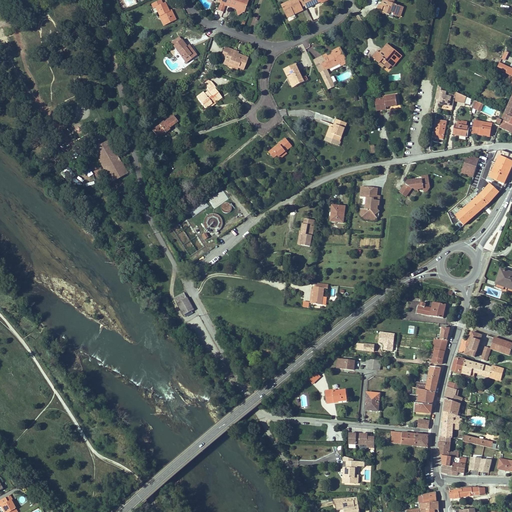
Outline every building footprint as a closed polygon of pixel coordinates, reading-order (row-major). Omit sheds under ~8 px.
[(162,4),(160,0),(159,0),(151,4),(153,8),(155,7),(162,4)] [(216,0),(221,1),(218,10),(223,12),(225,6),(227,0),(216,0)] [(227,0),(225,6),(233,9),(234,7),(245,11),(248,0),(227,0)] [(302,0),(292,0),(281,5),(286,16),(290,14),(291,16),(295,14),(294,12),(303,8),(302,7),(305,5),(302,0)] [(381,5),(379,4),(377,9),(382,10),(385,11),(384,13),(390,15),(390,13),(393,14),(392,15),(394,15),(398,17),(401,15),(403,11),(399,9),(400,6),(394,4),(392,3),(392,0),(384,0),(386,3),(389,4),(388,7),(381,5)] [(176,20),(172,13),(170,14),(169,11),(165,3),(162,4),(155,7),(160,17),(162,15),(167,24),(176,20)] [(245,11),(234,7),(233,9),(236,9),(238,15),(243,12),(244,12),(245,11)] [(181,39),(179,37),(171,43),(173,46),(181,39)] [(186,46),(181,39),(173,46),(181,57),(185,61),(184,62),(186,65),(188,63),(188,62),(196,55),(190,47),(188,48),(186,46)] [(401,55),(387,44),(383,49),(386,51),(385,52),(385,53),(386,54),(384,56),(377,51),(372,57),(379,63),(380,62),(385,66),(384,66),(388,69),(391,66),(395,61),(391,58),(394,55),(398,59),(401,55)] [(248,58),(238,54),(235,53),(236,51),(225,47),(222,54),(226,56),(225,59),(224,61),(233,65),(233,66),(238,68),(243,70),(248,58)] [(345,57),(341,48),(334,51),(335,53),(332,55),(324,58),(323,56),(318,59),(324,70),(329,67),(329,69),(341,63),(339,60),(345,57)] [(402,56),(401,55),(398,59),(394,55),(391,58),(395,61),(391,66),(393,67),(402,56)] [(348,63),(345,57),(339,60),(341,63),(342,66),(348,63)] [(233,65),(224,61),(223,64),(237,69),(238,68),(233,66),(233,65)] [(511,75),(511,68),(499,63),(497,69),(505,72),(507,73),(510,75),(511,75)] [(303,78),(296,64),(284,69),(291,84),(298,81),(300,84),(307,80),(305,76),(303,78)] [(216,88),(212,82),(208,81),(204,84),(209,91),(210,92),(209,93),(208,92),(205,94),(198,99),(205,108),(212,103),(211,102),(213,100),(215,102),(222,97),(215,89),(216,88)] [(471,99),(456,92),(455,101),(465,103),(470,105),(471,99)] [(396,95),(384,97),(384,98),(375,100),(377,111),(386,109),(386,107),(397,105),(396,95)] [(215,102),(213,100),(211,102),(212,103),(205,108),(206,110),(215,103),(215,102)] [(484,104),(474,100),(473,108),(481,111),(484,104)] [(511,132),(511,117),(505,114),(503,117),(502,120),(500,126),(511,132)] [(178,122),(173,116),(164,122),(164,121),(152,130),(157,136),(164,130),(166,133),(170,129),(169,128),(178,122)] [(443,140),(447,122),(437,120),(433,138),(443,140)] [(341,137),(346,123),(340,121),(340,122),(336,121),(334,126),(335,127),(335,128),(333,128),(332,127),(330,133),(331,133),(330,138),(337,141),(339,136),(341,137)] [(457,132),(456,135),(468,137),(470,127),(467,126),(468,122),(462,121),(462,122),(458,121),(457,124),(456,124),(454,132),(457,132)] [(486,134),(490,135),(492,124),(475,121),(473,133),(485,135),(486,134)] [(292,146),(286,138),(279,144),(280,145),(274,151),(273,149),(269,152),(274,158),(277,155),(279,157),(286,152),(292,146)] [(111,182),(127,173),(109,140),(92,149),(111,182)] [(490,177),(505,184),(511,167),(511,154),(502,150),(498,151),(497,151),(496,154),(495,153),(493,157),(495,157),(493,162),(497,164),(490,177)] [(461,173),(473,177),(479,159),(471,156),(471,157),(470,159),(468,159),(466,158),(461,173)] [(426,188),(429,184),(428,176),(421,177),(422,179),(422,180),(417,181),(416,180),(408,181),(403,188),(409,192),(412,188),(413,188),(416,190),(418,190),(418,189),(423,188),(426,188)] [(222,188),(218,183),(207,192),(211,197),(222,188)] [(368,218),(376,219),(379,217),(379,212),(377,209),(378,206),(379,206),(380,196),(377,195),(378,188),(368,187),(368,191),(361,190),(360,197),(367,198),(365,209),(364,209),(364,212),(368,218)] [(409,192),(403,188),(400,192),(406,196),(409,192)] [(229,214),(232,203),(224,201),(221,212),(229,214)] [(192,216),(209,207),(206,202),(189,211),(192,216)] [(332,221),(343,223),(345,207),(333,205),(332,210),(333,210),(332,221)] [(364,212),(364,209),(361,209),(360,215),(364,219),(374,220),(376,219),(368,218),(364,212)] [(220,223),(216,217),(207,221),(211,228),(220,223)] [(314,226),(315,220),(305,219),(304,224),(303,224),(302,230),(304,231),(301,245),(310,247),(312,236),(314,226)] [(511,292),(511,273),(501,269),(495,287),(511,292)] [(315,283),(314,291),(312,303),(322,305),(322,304),(323,297),(324,288),(328,289),(329,284),(315,283)] [(193,310),(184,293),(176,298),(186,317),(193,313),(191,311),(193,310)] [(417,313),(444,318),(446,305),(426,302),(426,304),(421,303),(420,306),(419,306),(417,313)] [(441,339),(448,340),(450,328),(442,327),(441,339)] [(390,350),(392,333),(378,331),(376,341),(381,342),(382,344),(381,349),(390,350)] [(472,332),(470,338),(466,348),(467,348),(465,354),(475,357),(482,335),(472,332)] [(502,341),(494,338),(491,348),(491,349),(499,351),(502,341)] [(448,340),(441,339),(435,339),(433,350),(434,350),(435,351),(445,352),(448,340)] [(509,355),(511,347),(511,343),(502,341),(499,351),(509,355)] [(358,350),(374,352),(375,345),(358,344),(358,350)] [(491,348),(486,347),(481,359),(487,361),(491,349),(491,348)] [(432,363),(442,364),(445,352),(435,351),(435,353),(432,363)] [(452,371),(462,374),(466,360),(456,357),(452,371)] [(338,359),(337,368),(354,370),(355,361),(338,359)] [(368,359),(367,368),(380,370),(381,361),(368,359)] [(466,360),(462,374),(471,376),(472,372),(473,368),(479,370),(479,373),(490,377),(492,371),(494,371),(495,368),(466,360)] [(429,376),(439,378),(441,368),(431,366),(429,376)] [(413,381),(413,382),(412,387),(412,388),(435,392),(439,378),(429,376),(425,375),(423,380),(428,381),(427,385),(423,384),(416,382),(417,373),(416,373),(407,371),(406,376),(411,377),(410,381),(413,381)] [(321,377),(316,372),(312,375),(317,380),(321,377)] [(313,384),(317,380),(312,375),(308,379),(313,384)] [(457,390),(459,385),(452,383),(449,382),(448,387),(445,399),(444,412),(458,416),(461,404),(463,398),(456,396),(457,390)] [(432,405),(435,392),(412,388),(412,387),(411,387),(410,395),(419,396),(418,404),(432,405)] [(347,401),(346,389),(336,391),(333,391),(333,390),(325,391),(327,403),(335,402),(335,401),(338,401),(338,402),(347,401)] [(373,410),(378,411),(380,394),(367,393),(366,408),(367,408),(367,411),(372,412),(373,410)] [(431,413),(432,405),(418,404),(415,404),(414,412),(431,413)] [(460,416),(458,416),(444,412),(443,419),(445,420),(445,421),(446,421),(447,422),(446,421),(445,421),(445,423),(443,423),(442,437),(450,438),(452,438),(453,429),(455,429),(455,428),(455,429),(459,430),(459,424),(460,419),(460,416)] [(419,427),(429,429),(430,421),(420,420),(419,427)] [(429,435),(397,432),(396,444),(415,445),(415,446),(428,448),(429,435)] [(357,434),(349,433),(349,444),(356,444),(357,434)] [(368,434),(360,434),(360,445),(367,445),(367,448),(374,448),(375,437),(368,437),(368,434)] [(463,441),(492,448),(493,443),(493,442),(485,440),(485,441),(483,441),(483,440),(465,435),(463,441)] [(440,437),(439,448),(440,448),(442,455),(458,458),(458,457),(459,453),(449,452),(450,443),(450,438),(442,437),(440,437)] [(442,459),(443,465),(452,467),(459,467),(460,458),(458,457),(458,458),(442,455),(442,459)] [(464,476),(467,455),(463,455),(462,458),(460,458),(459,467),(452,467),(451,474),(458,476),(458,475),(464,476)] [(511,461),(500,459),(498,469),(511,471),(511,461)] [(482,460),(471,460),(469,473),(479,473),(482,462),(482,460)] [(357,468),(357,466),(357,461),(353,461),(346,461),(346,468),(345,468),(345,475),(347,478),(348,478),(348,483),(359,483),(359,475),(357,475),(355,475),(355,468),(357,468)] [(492,462),(482,462),(479,473),(479,474),(490,474),(492,462)] [(441,472),(451,474),(452,467),(443,465),(442,465),(441,472)] [(451,499),(485,494),(485,491),(486,490),(486,489),(485,489),(484,488),(467,489),(450,491),(451,499)] [(419,497),(419,504),(430,503),(434,502),(434,500),(436,499),(435,493),(419,497)] [(15,505),(10,495),(5,498),(7,502),(10,500),(13,506),(15,505)] [(16,511),(13,506),(10,500),(7,502),(5,498),(0,500),(0,505),(1,505),(4,511),(16,511)] [(344,511),(359,511),(357,500),(347,502),(347,499),(336,499),(335,501),(337,511),(344,509),(344,511)] [(408,511),(427,511),(427,510),(439,510),(438,502),(436,502),(434,502),(430,503),(419,504),(406,505),(407,510),(408,510),(408,511)]
